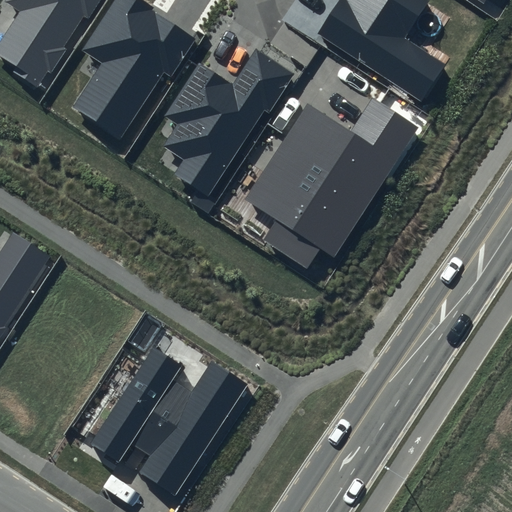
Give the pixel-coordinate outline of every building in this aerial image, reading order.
[(100,0),(6,0),(5,1),(20,11),(0,42),(0,59),(43,87),(100,0)] [(198,36),(142,0),(114,0),(82,50),(102,63),(73,106),(121,137),(163,73),(171,78),(198,36)] [(429,1),(427,0),(337,0),(316,34),(422,102),(445,65),(404,39),(429,1)] [(296,73),(255,47),(232,84),(199,63),(165,115),(177,123),(163,145),(183,159),(173,173),(208,196),(264,111),(269,114),(296,73)] [(419,127),(373,98),(351,131),(308,103),(245,200),(275,220),(262,240),(307,269),(320,249),(334,258),(419,127)] [(0,337),(51,257),(12,233),(0,251),(0,337)] [(174,494),(247,384),(211,361),(190,392),(173,381),(183,365),(154,346),(89,443),(120,464),(133,445),(149,455),(139,471),(174,494)]
